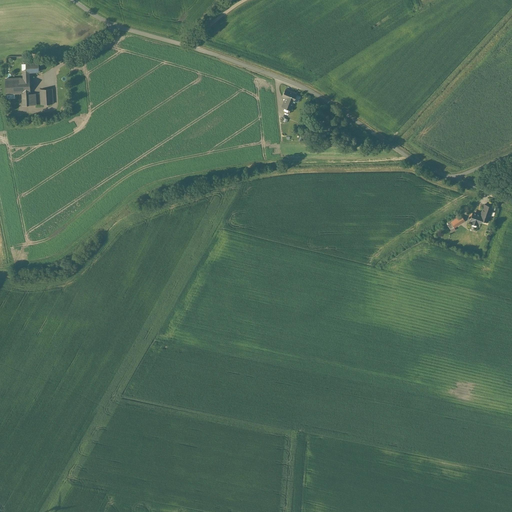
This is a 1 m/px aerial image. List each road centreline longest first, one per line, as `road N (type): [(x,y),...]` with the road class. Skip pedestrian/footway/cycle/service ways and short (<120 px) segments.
road 1 (track): [(407,157),(266,164),(161,184),(55,261),(0,267)]
road 2 (unclassified): [(190,45),(312,93),(456,180)]
road 3 (unclassified): [(72,0),(114,26),(190,45)]
